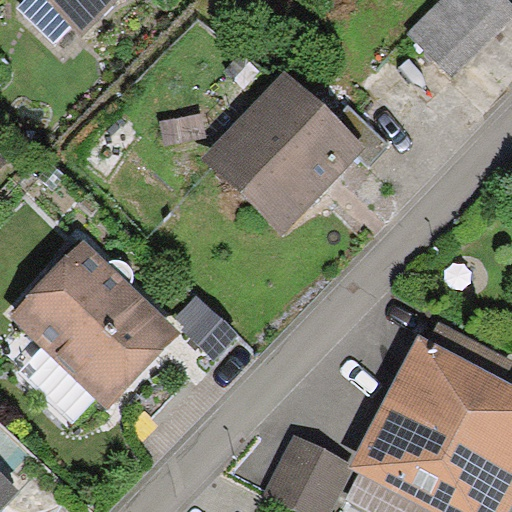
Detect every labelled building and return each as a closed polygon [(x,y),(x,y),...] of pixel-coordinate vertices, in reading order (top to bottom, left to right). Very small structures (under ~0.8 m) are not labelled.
[(128,0),(43,0),(87,42),(128,0)] [(511,22),(511,3),(508,0),(436,0),(405,30),(453,80),(511,22)] [(288,75),(204,159),(284,238),(336,186),(368,155),(288,75)] [(86,244),(13,320),(113,416),(186,340),(115,271),(86,244)] [(511,390),(422,345),(357,472),(364,476),(346,510),(349,511),(510,511),(511,509),(511,390)] [(332,511),(353,469),(297,442),(268,500),(293,511),(332,511)] [(0,511),(4,511),(20,495),(0,477),(0,511)]
